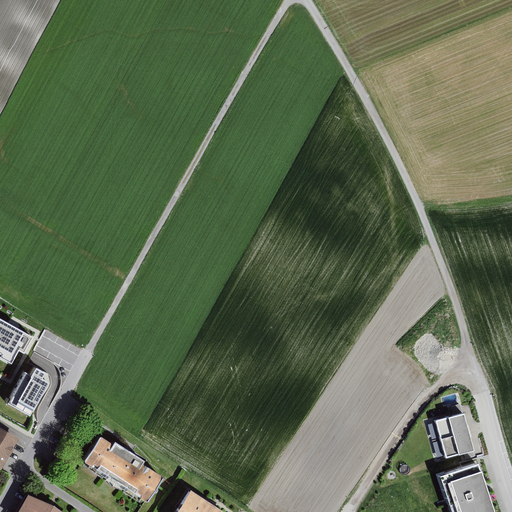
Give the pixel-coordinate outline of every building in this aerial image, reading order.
[(32,336),(0,319),(0,353),(0,354),(0,357),(10,363),(17,350),(23,353),(32,336)] [(31,376),(24,372),(7,403),(30,415),(48,381),(42,378),(45,372),(36,367),(31,376)] [(450,405),(451,413),(460,411),(458,403),(450,405)] [(451,413),(434,418),(439,437),(465,430),(464,426),(460,411),(451,413)] [(20,439),(0,427),(0,471),(2,471),(20,439)] [(465,430),(439,437),(444,455),(461,450),(470,448),(466,433),(465,430)] [(109,444),(98,436),(81,461),(87,465),(90,463),(95,466),(94,468),(130,494),(132,491),(137,495),(137,498),(141,501),(158,477),(138,464),(140,461),(128,453),(111,441),(109,444)] [(472,455),(470,448),(461,450),(463,458),(472,455)] [(475,464),(439,476),(450,511),(491,511),(484,489),(475,464)] [(221,511),(189,490),(175,511),(221,511)] [(57,511),(26,494),(16,511),(57,511)]
